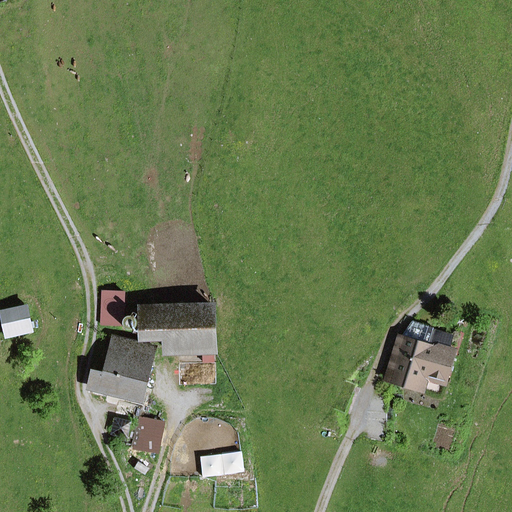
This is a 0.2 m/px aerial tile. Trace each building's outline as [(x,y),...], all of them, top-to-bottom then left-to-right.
[(168,339),(169,351),(216,350),(214,307),(123,311),(123,294),(103,295),(101,324),(124,323),(126,329),(132,331),(136,329),(138,326),(143,325),(144,340),(168,339)] [(2,315),(6,334),(33,329),(29,309),(2,315)] [(423,392),(428,378),(446,383),(455,353),(448,350),(452,337),(422,328),(417,341),(400,336),(386,380),(423,392)] [(90,388),(141,401),(155,348),(113,337),(103,375),(94,372),(90,388)] [(306,399),(341,413),(353,384),(318,370),(306,399)] [(135,449),(161,456),(170,422),(144,415),(135,449)] [(208,476),(250,471),(247,451),(205,456),(208,476)]
